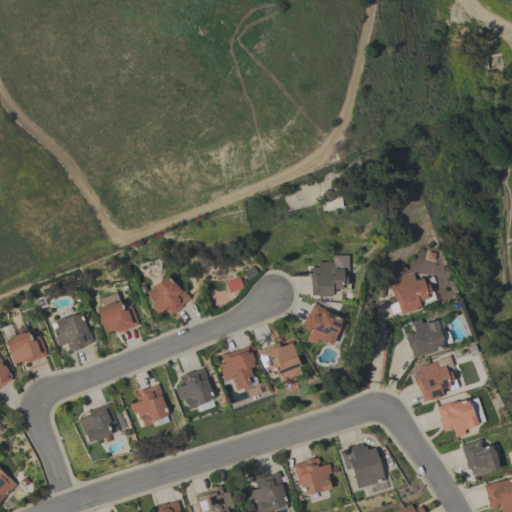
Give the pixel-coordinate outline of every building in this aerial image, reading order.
[(347,255),(348,270),(347,270),(347,276),(350,276),(350,284),(348,284),(348,289),(330,289),(330,295),(326,295),(326,296),(317,296),(317,295),(310,295),(310,284),(309,284),(309,278),(309,267),(317,267),(317,261),(332,261),(332,255),(347,255)] [(391,314),(388,304),(389,304),(387,297),(392,296),(390,287),(397,284),(396,279),(412,273),(415,281),(427,277),(429,283),(431,282),(434,290),(431,291),(433,299),(418,304),(419,308),(415,309),(406,312),(406,311),(400,313),(399,311),(391,314)] [(180,305),(181,306),(173,313),(173,312),(169,315),(164,309),(157,315),(150,307),(154,304),(149,299),(149,298),(144,292),(151,287),(162,278),(162,279),(166,275),(173,283),(175,281),(189,297),(180,305)] [(138,324),(117,333),(116,331),(114,331),(113,329),(103,333),(98,318),(99,317),(96,310),(102,307),(99,299),(116,292),(122,308),(130,305),(138,324)] [(331,312),(330,314),(340,319),(338,324),(339,324),(334,336),(330,345),(323,342),(316,339),(314,343),(305,339),(309,331),(300,327),(306,314),(307,315),(312,303),(331,312)] [(93,342),(83,346),(83,347),(73,351),(72,350),(69,351),(66,343),(57,346),(54,337),(58,335),(55,328),(56,328),(56,327),(52,329),(50,324),(54,323),(54,321),(63,318),(74,314),(75,315),(80,313),(84,323),(85,322),(93,342)] [(440,319),(443,332),(446,331),(446,332),(447,332),(450,341),(449,341),(449,342),(441,344),(442,347),(432,350),(432,352),(412,358),(409,347),(408,348),(405,337),(405,336),(404,334),(412,331),(413,335),(414,335),(410,322),(419,319),(421,323),(427,321),(428,323),(429,322),(429,321),(433,319),(434,321),(436,320),(436,321),(440,319)] [(1,327),(9,324),(13,335),(14,335),(13,330),(25,326),(27,331),(28,331),(30,338),(38,335),(46,355),(25,363),(24,359),(13,364),(6,348),(7,348),(4,340),(6,340),(1,327)] [(255,351),(275,343),(276,347),(290,342),(296,357),(294,358),(298,366),(292,368),(291,370),(281,374),(279,373),(275,375),(272,367),(263,371),(255,351)] [(252,374),(253,377),(254,377),(255,381),(254,381),(255,384),(250,386),(250,388),(242,391),(241,388),(235,390),(233,385),(232,386),(229,379),(223,381),(217,365),(222,363),(219,356),(235,349),(235,350),(245,346),(248,352),(249,352),(253,361),(252,362),(253,365),(252,365),(253,367),(248,368),(250,375),(252,374)] [(0,360),(3,366),(4,365),(8,374),(11,380),(1,385),(1,386),(0,386),(0,360)] [(434,361),(437,369),(449,365),(451,371),(454,370),(457,378),(455,379),(457,387),(449,390),(448,386),(440,389),(441,394),(437,396),(438,397),(428,400),(428,399),(422,401),(418,390),(417,390),(416,385),(415,385),(412,374),(419,372),(418,367),(434,361)] [(212,405),(197,410),(195,406),(187,409),(185,403),(183,403),(181,396),(176,397),(173,388),(181,385),(178,377),(181,376),(180,375),(191,371),(202,368),(212,398),(210,398),(212,405)] [(164,403),(163,403),(167,414),(162,416),(162,417),(161,418),(163,423),(157,426),(155,420),(150,421),(151,422),(142,426),(139,419),(138,419),(136,412),(131,414),(128,405),(136,402),(133,393),(137,392),(136,391),(145,387),(146,388),(157,384),(164,403)] [(484,421),(476,423),(477,424),(468,427),(468,428),(462,430),(464,434),(455,437),(451,425),(450,426),(451,429),(443,432),(442,428),(441,429),(437,418),(439,417),(435,407),(456,400),(457,401),(466,398),(466,400),(476,397),(484,421)] [(118,430),(108,434),(104,435),(104,437),(94,441),(93,440),(87,442),(84,435),(83,435),(77,420),(88,415),(87,411),(107,403),(118,430)] [(494,444),(498,456),(495,457),(496,461),(496,462),(497,468),(489,470),(490,472),(474,476),(472,467),(470,468),(469,465),(466,466),(459,445),(479,438),(482,447),(490,445),(490,446),(494,444)] [(350,468),(344,469),(339,452),(345,450),(345,448),(361,443),(362,447),(365,446),(366,450),(373,447),(383,480),(356,488),(350,468)] [(291,465),(303,461),(302,460),(313,457),(313,458),(316,457),(319,466),(327,463),(331,476),(326,478),(330,488),(320,491),(319,490),(308,493),(302,494),(299,484),(297,485),(291,465)] [(254,511),(247,491),(256,488),(253,480),(277,472),(282,487),(281,488),(286,502),(284,503),(285,506),(273,510),(273,511),(270,511),(259,511),(254,511)] [(0,473),(8,481),(1,488),(7,493),(0,500),(0,473)] [(511,507),(509,508),(510,511),(500,511),(499,507),(490,509),(489,506),(488,506),(485,496),(486,496),(482,485),(511,476),(511,477),(511,476),(511,507)] [(197,511),(196,509),(197,509),(192,495),(211,489),(210,487),(219,485),(221,493),(227,491),(232,509),(226,511),(197,511)] [(151,511),(151,508),(154,507),(154,506),(164,503),(165,504),(176,501),(179,511),(151,511)]
